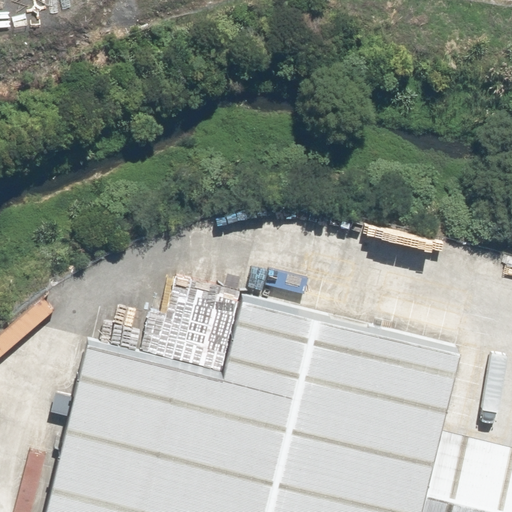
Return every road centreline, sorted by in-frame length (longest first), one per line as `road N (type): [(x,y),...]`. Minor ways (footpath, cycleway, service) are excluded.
road 1 (unknown): [(0,368),(32,314),(75,286),(148,258),(236,241),(325,241),(367,245),(404,263)]
road 2 (unknown): [(404,263),(465,300),(482,323),(488,368),(464,511)]
